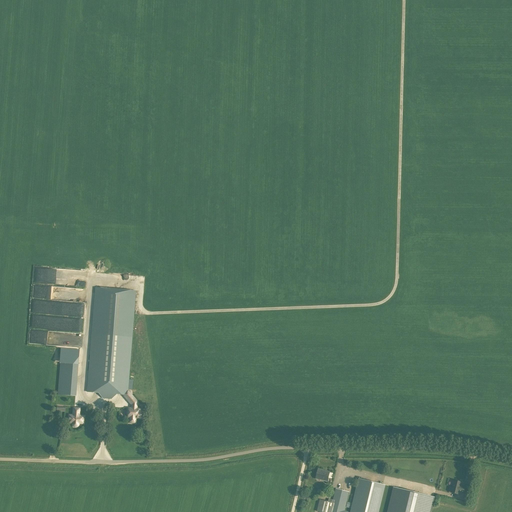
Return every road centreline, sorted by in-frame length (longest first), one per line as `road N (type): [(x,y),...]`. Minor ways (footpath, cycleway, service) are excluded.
road 1 (track): [(404,0),(397,270),(389,297),(138,313),(138,292)]
road 2 (unclassified): [(309,446),(200,459),(0,457)]
road 3 (unclassified): [(511,460),(455,448),(309,446)]
